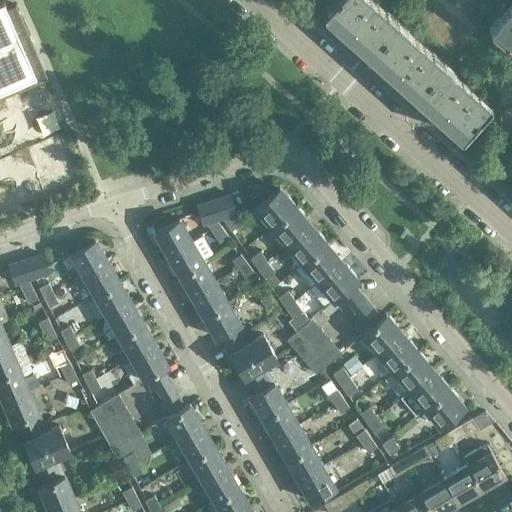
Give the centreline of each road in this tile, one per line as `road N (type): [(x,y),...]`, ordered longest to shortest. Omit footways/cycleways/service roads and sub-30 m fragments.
road 1 (residential): [(511,407),(304,163),(274,157),(116,203)]
road 2 (residential): [(291,511),(116,203)]
road 3 (residential): [(253,0),(511,229)]
road 4 (residential): [(116,203),(0,241)]
